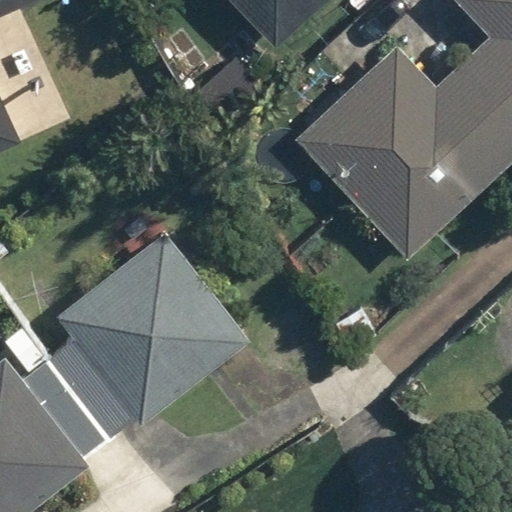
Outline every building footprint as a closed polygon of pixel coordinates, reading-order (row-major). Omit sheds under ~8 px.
[(0,0),(0,3),(4,14),(35,0),(0,0)] [(263,0),(294,33),(328,0),(263,0)] [(444,76),(405,35),(305,131),(420,251),(511,162),(511,0),(485,0),(504,19),(444,76)] [(0,135),(31,123),(0,48),(0,135)] [(64,305),(90,334),(38,380),(12,350),(0,360),(0,511),(43,511),(265,319),(171,211),(64,305)]
